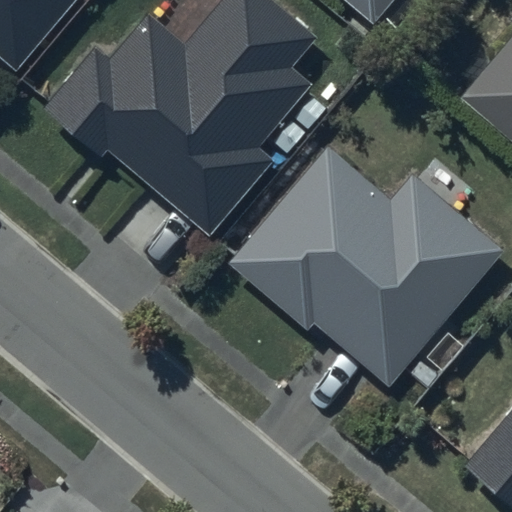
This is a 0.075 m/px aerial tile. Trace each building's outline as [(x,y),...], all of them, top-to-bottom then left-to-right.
[(0,0),(0,55),(16,69),(76,0),(0,0)] [(317,39),(271,0),(219,0),(184,42),(150,13),(109,62),(92,47),(42,106),(102,156),(107,150),(210,235),(272,161),(257,149),(312,84),(293,68),(317,39)] [(347,0),(371,21),(388,0),(347,0)] [(511,15),(511,31),(460,91),(511,135),(511,8),(509,12),(511,15)] [(331,141),(229,258),(307,326),(315,318),(390,383),(508,248),(415,167),(392,193),(331,141)] [(511,406),(463,464),(511,504),(511,406)]
